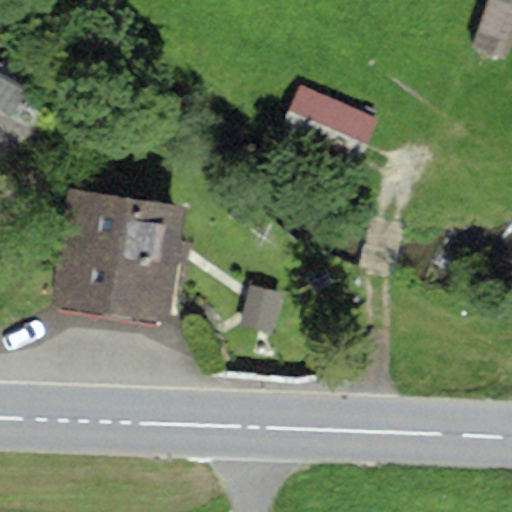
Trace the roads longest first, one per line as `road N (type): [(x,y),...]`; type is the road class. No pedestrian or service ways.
road 1 (primary): [(0,419),(511,441)]
road 2 (track): [(419,142),(377,273),(379,433)]
